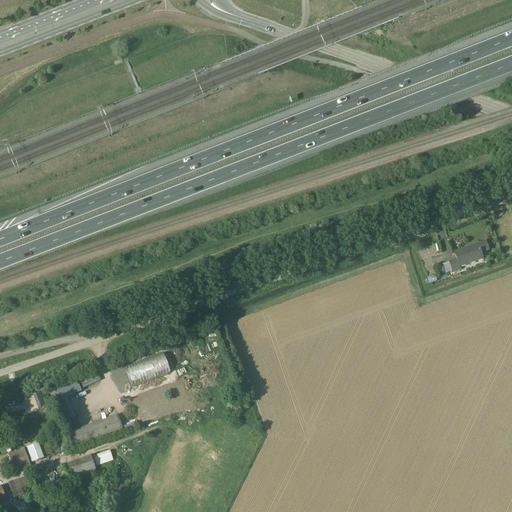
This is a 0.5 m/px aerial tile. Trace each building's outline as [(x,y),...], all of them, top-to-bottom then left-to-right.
[(460,270),(459,267),(483,259),(481,253),(488,251),(486,243),(454,253),(456,259),(449,262),(453,273),(460,270)] [(439,276),(445,274),(443,268),(436,270),(439,276)] [(124,371),(129,388),(171,375),(165,357),(124,371)] [(77,383),(80,390),(99,382),(96,375),(77,383)] [(36,400),(38,411),(45,410),(42,399),(36,400)] [(117,416),(65,434),(71,450),(123,432),(117,416)] [(43,460),(38,445),(26,449),(31,464),(43,460)] [(24,448),(8,454),(13,468),(18,466),(20,471),(30,467),(24,448)] [(97,475),(90,457),(67,465),(73,483),(97,475)] [(22,491),(29,488),(26,478),(8,485),(13,501),(24,497),(22,491)]
